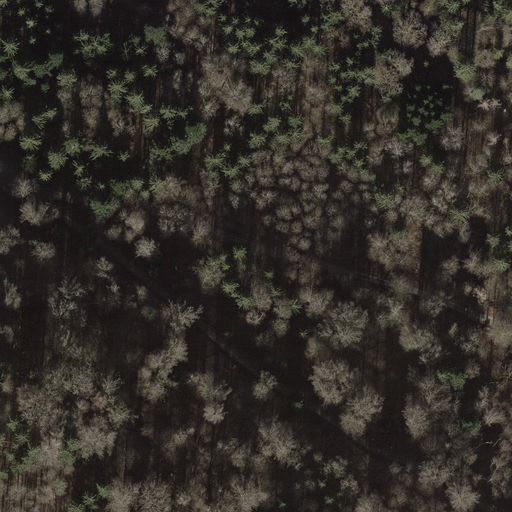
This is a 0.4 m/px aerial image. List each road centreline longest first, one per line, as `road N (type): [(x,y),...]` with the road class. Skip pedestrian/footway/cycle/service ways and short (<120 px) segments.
road 1 (track): [(8,179),(239,357),(382,455),(451,478),(491,511)]
road 2 (track): [(25,187),(219,231),(511,323)]
road 3 (track): [(511,73),(397,0)]
